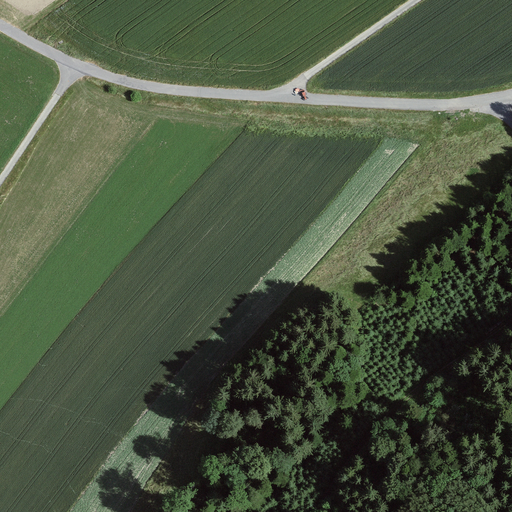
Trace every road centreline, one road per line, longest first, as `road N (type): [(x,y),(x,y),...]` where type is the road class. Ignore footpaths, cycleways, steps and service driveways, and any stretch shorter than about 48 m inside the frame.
road 1 (track): [(511,99),(403,104),(172,89),(74,63),(0,24)]
road 2 (track): [(511,317),(406,395),(347,460),(315,511)]
road 3 (track): [(288,95),(415,0)]
road 4 (track): [(0,182),(74,63)]
